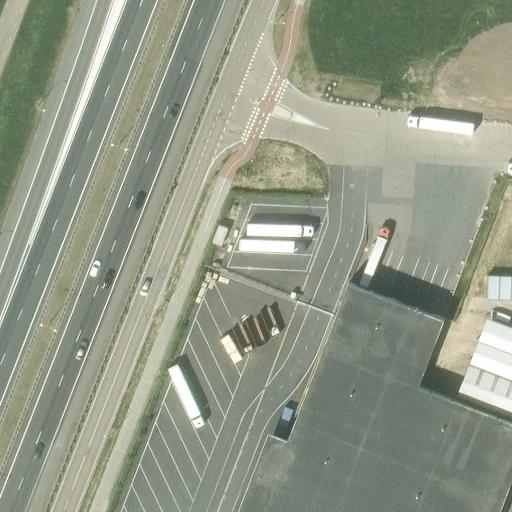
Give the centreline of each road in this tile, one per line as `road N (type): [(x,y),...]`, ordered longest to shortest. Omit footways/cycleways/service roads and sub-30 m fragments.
road 1 (motorway): [(10,511),(209,0)]
road 2 (tertiary): [(66,511),(228,88)]
road 3 (motorway): [(141,0),(0,361)]
road 4 (motorway): [(103,0),(51,154),(0,349)]
road 5 (unclassified): [(228,88),(356,137),(511,146)]
